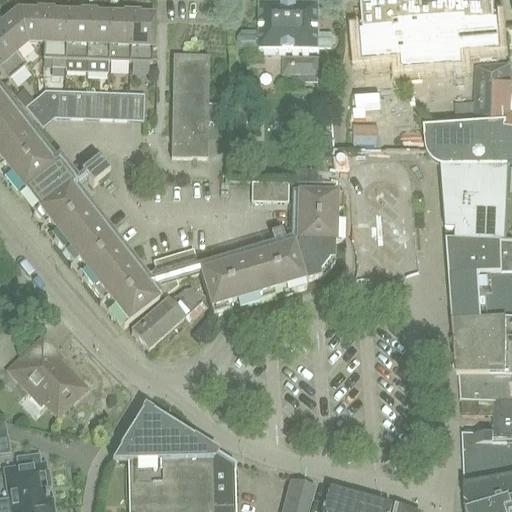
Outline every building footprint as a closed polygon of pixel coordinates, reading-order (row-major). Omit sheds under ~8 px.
[(499,35),(498,24),(498,23),(496,24),(495,20),(498,19),(498,18),(495,18),(493,0),(448,0),(448,1),(434,7),(408,9),(408,3),(362,7),(364,29),(362,29),(362,30),(365,30),(365,34),(361,34),(364,64),(379,63),(380,67),(389,67),(389,65),(400,64),(400,61),(403,61),(404,73),(473,67),(473,65),(498,63),(497,53),(501,53),(500,42),(503,36),(499,35)] [(261,7),(260,34),(242,34),(238,40),(238,46),(241,51),(260,51),(260,52),(319,53),(319,50),(331,50),(335,46),(335,41),(331,36),(319,36),(319,7),(261,7)] [(44,46),(45,11),(38,11),(38,15),(17,14),(2,26),(0,24),(0,37),(14,55),(15,54),(27,45),(44,46)] [(65,70),(67,16),(53,15),(53,12),(45,11),(44,46),(43,62),(52,62),(52,70),(65,70)] [(87,63),(88,13),(81,12),(81,16),(67,16),(65,70),(66,63),(87,63)] [(108,64),(110,17),(96,17),(96,13),(88,13),(87,63),(108,64)] [(130,65),(132,14),(124,14),(124,18),(110,17),(108,64),(130,65)] [(139,14),(132,14),(130,65),(152,65),(154,19),(140,18),(139,14)] [(26,67),(15,54),(14,55),(0,37),(0,72),(8,82),(26,67)] [(220,107),(208,107),(209,59),(173,59),(172,160),(207,161),(208,126),(220,127),(220,107)] [(285,78),(319,78),(319,61),(284,61),(285,78)] [(511,132),(475,128),(509,126),(510,90),(510,67),(477,70),(476,106),(455,107),(457,130),(425,131),(426,152),(428,152),(429,162),(442,171),(443,171),(511,168),(511,132)] [(511,91),(510,90),(509,126),(475,128),(511,132),(511,91)] [(54,121),(37,100),(34,103),(24,91),(15,99),(42,131),(54,121)] [(56,99),(57,94),(45,94),(37,100),(54,121),(70,122),(71,99),(56,99)] [(84,122),(85,95),(57,94),(56,99),(71,99),(70,122),(84,122)] [(99,123),(100,95),(85,95),(84,122),(99,123)] [(114,123),(115,96),(100,95),(99,123),(114,123)] [(128,124),(129,96),(115,96),(114,123),(128,124)] [(144,97),(129,96),(128,124),(143,124),(144,97)] [(43,147),(39,151),(0,101),(0,173),(123,331),(178,289),(177,282),(200,275),(194,252),(153,263),(155,271),(145,279),(147,281),(143,284),(85,211),(90,207),(43,147)] [(93,189),(109,177),(98,162),(82,175),(93,189)] [(511,168),(443,171),(448,235),(457,235),(457,246),(511,247),(511,168)] [(337,228),(337,219),(338,211),(343,211),(344,195),(299,194),(298,242),(294,248),(200,275),(213,318),(306,290),(304,284),(325,278),(335,265),(335,245),(343,245),(343,228),(337,228)] [(511,247),(457,246),(449,245),(452,281),(511,277),(511,247)] [(511,277),(452,281),(454,326),(511,320),(511,277)] [(201,305),(190,291),(168,303),(131,335),(148,355),(186,322),(184,320),(201,305)] [(511,320),(454,326),(456,363),(488,363),(511,362),(511,320)] [(61,358),(42,339),(7,372),(31,396),(33,393),(57,418),(86,390),(58,361),(61,358)] [(511,362),(488,363),(456,363),(457,379),(459,379),(463,379),(511,377),(511,362)] [(511,377),(463,379),(459,379),(461,403),(511,404),(511,377)] [(511,404),(461,403),(463,418),(494,418),(494,437),(464,437),(466,488),(511,480),(511,404)] [(123,444),(112,463),(127,462),(128,511),(235,511),(234,465),(185,434),(186,433),(145,407),(122,443),(123,444)] [(440,432),(430,432),(430,446),(440,446),(440,432)] [(50,511),(48,497),(47,497),(45,489),(49,489),(47,474),(43,474),(42,467),(38,468),(37,458),(15,461),(17,471),(4,473),(8,503),(0,504),(0,511),(50,511)] [(467,504),(473,509),(510,497),(511,499),(511,498),(511,480),(466,488),(467,504)] [(309,511),(315,489),(292,483),(283,511),(309,511)] [(330,491),(323,511),(389,511),(391,505),(330,491)] [(511,511),(511,498),(511,499),(510,497),(473,509),(466,511),(511,511)]
